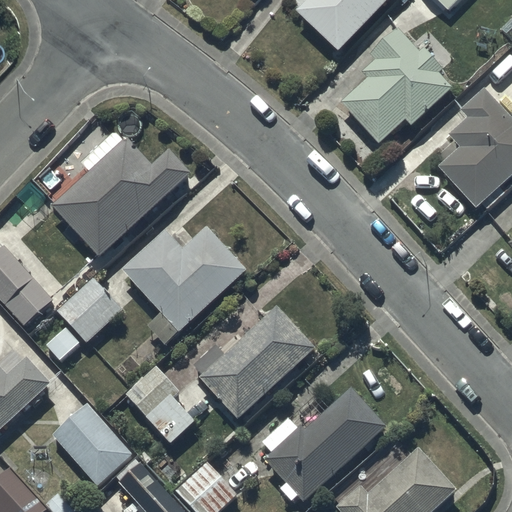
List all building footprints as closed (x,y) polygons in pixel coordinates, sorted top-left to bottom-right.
[(400,0),(318,0),(297,22),(341,64),(400,0)] [(428,0),(449,20),(467,0),(428,0)] [(363,81),(369,87),(342,112),(380,153),(406,128),(412,135),(453,97),(440,83),(446,78),(427,57),(422,62),(400,38),(372,64),(377,69),(363,81)] [(463,158),(441,177),(479,219),(511,189),(511,126),(487,98),(461,121),(469,129),(452,145),(463,158)] [(83,161),(90,168),(54,203),(104,254),(192,168),(170,146),(154,162),(128,136),(125,139),(116,130),(83,161)] [(184,246),(166,228),(124,267),(164,310),(150,324),(168,343),(249,266),(209,223),(184,246)] [(0,294),(26,324),(56,298),(7,242),(0,248),(0,294)] [(95,275),(58,309),(88,342),(125,308),(95,275)] [(319,345),(278,302),(227,351),(219,342),(196,363),(204,372),(201,374),(242,418),(319,345)] [(81,341),(68,325),(46,343),(60,359),(81,341)] [(10,372),(0,361),(0,429),(53,381),(29,355),(10,372)] [(181,390),(159,365),(128,393),(173,442),(197,420),(175,396),(181,390)] [(389,424),(354,385),(307,427),(303,423),(300,426),(291,416),(264,440),(274,451),(268,456),(307,499),(389,424)] [(134,452),(90,402),(55,433),(98,483),(134,452)] [(432,511),(460,487),(419,443),(369,489),(362,481),(338,504),(342,509),(338,511),(432,511)] [(219,511),(240,493),(208,459),(176,490),(196,511),(219,511)] [(189,511),(144,461),(121,482),(147,511),(189,511)] [(41,511),(48,505),(11,466),(0,476),(0,511),(41,511)]
